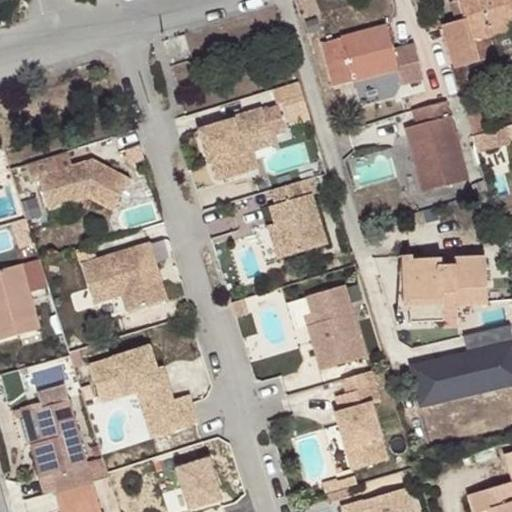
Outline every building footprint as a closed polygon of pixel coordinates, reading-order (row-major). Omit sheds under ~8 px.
[(455,25),(442,28),(452,70),(496,58),(491,39),(511,33),(511,14),(511,11),(508,0),(450,0),(452,3),(450,4),(455,25)] [(386,26),(320,45),(332,89),(398,71),(401,77),(416,72),(410,49),(395,54),(386,26)] [(469,182),(444,104),(411,114),(415,129),(404,133),(424,196),(469,182)] [(269,133),(260,105),(230,115),(231,117),(197,128),(207,161),(212,160),(218,179),(249,169),(240,142),(269,133)] [(467,125),(471,139),(489,134),(482,105),(463,111),(467,125)] [(272,142),(269,133),(240,142),(249,169),(258,166),(252,148),(272,142)] [(59,169),(54,155),(25,164),(30,180),(39,177),(49,209),(90,197),(114,209),(130,178),(93,158),(59,169)] [(299,178),(270,187),(274,202),(267,204),(273,221),(284,254),(326,241),(310,190),(303,192),(299,178)] [(277,256),(284,254),(273,221),(266,223),(277,256)] [(149,242),(81,263),(94,302),(122,293),(128,311),(167,298),(161,278),(154,280),(152,273),(158,271),(149,242)] [(419,260),(408,260),(410,303),(417,303),(456,301),(457,309),(488,306),(484,258),(419,262),(419,260)] [(25,265),(0,271),(0,342),(44,330),(25,265)] [(158,271),(152,273),(154,280),(161,278),(158,271)] [(307,326),(320,370),(365,357),(344,286),(306,297),(311,315),(314,324),(307,326)] [(304,317),(307,326),(314,324),(311,315),(304,317)] [(467,355),(410,368),(419,408),(511,385),(511,342),(508,328),(463,339),(467,355)] [(170,432),(198,423),(189,395),(174,400),(168,381),(161,383),(156,368),(149,346),(89,365),(100,396),(121,389),(124,395),(136,391),(142,410),(160,405),(170,432)] [(156,368),(161,383),(168,381),(163,366),(156,368)] [(371,371),(342,380),(346,394),(347,395),(375,387),(371,371)] [(380,402),(375,387),(347,395),(346,394),(335,397),(340,412),(371,403),(371,404),(380,402)] [(102,403),(124,395),(121,389),(100,396),(102,403)] [(90,484),(110,478),(104,459),(87,464),(69,402),(33,413),(43,442),(35,444),(30,446),(40,481),(53,478),(57,493),(60,492),(90,484)] [(357,446),(363,467),(387,460),(371,404),(371,403),(340,412),(335,413),(345,449),(357,446)] [(142,410),(152,438),(170,432),(160,405),(142,410)] [(33,413),(26,415),(35,444),(43,442),(33,413)] [(357,446),(345,449),(351,470),(363,467),(357,446)] [(208,460),(176,470),(189,511),(221,502),(208,460)] [(53,478),(40,481),(45,497),(54,494),(57,493),(53,478)] [(490,511),(511,511),(511,483),(511,484),(468,497),(472,511),(490,511)] [(95,501),(90,484),(60,492),(65,509),(59,511),(102,511),(99,500),(95,501)] [(412,511),(405,489),(363,501),(366,511),(412,511)] [(54,494),(59,511),(65,509),(60,492),(57,493),(54,494)]
